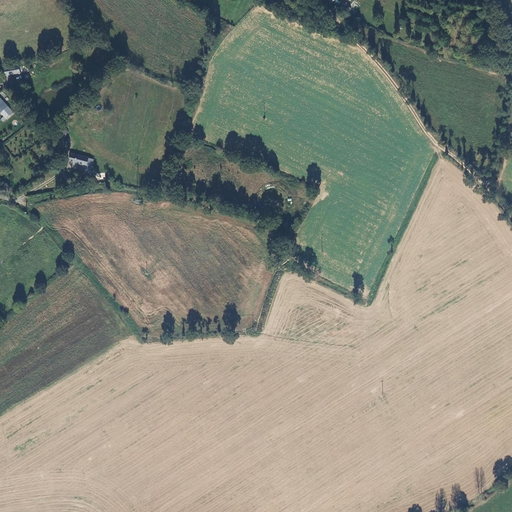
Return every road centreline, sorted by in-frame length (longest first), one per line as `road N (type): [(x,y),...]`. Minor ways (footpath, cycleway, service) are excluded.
road 1 (track): [(17,199),(127,190),(227,211),(278,231),(287,243)]
road 2 (track): [(318,0),(396,86),(427,134),(486,186)]
